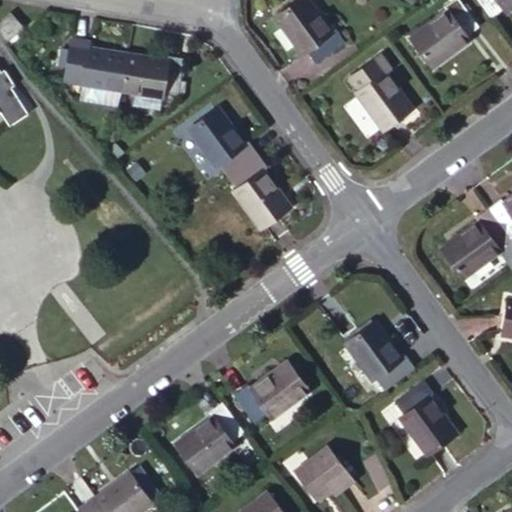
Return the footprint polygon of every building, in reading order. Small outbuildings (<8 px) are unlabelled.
[(511,0),(468,0),(485,23),(495,16),(501,24),(511,15),(511,0)] [(457,44),(473,33),(453,4),(436,18),(441,24),(405,51),(424,78),(461,51),(457,44)] [(289,6),(261,26),(288,65),(295,59),(305,70),(332,51),(323,37),(318,41),(289,6)] [(11,11),(0,18),(0,32),(5,38),(22,25),(11,11)] [(120,96),(126,57),(83,50),(86,39),(69,37),(62,75),(78,78),(77,90),(120,96)] [(165,62),(126,57),(120,96),(158,102),(161,91),(177,94),(183,55),(167,52),(165,62)] [(352,99),(343,107),(371,146),(402,123),(374,86),(384,79),(375,66),(344,87),(352,99)] [(0,127),(2,127),(13,139),(30,125),(15,103),(18,98),(7,82),(3,86),(0,82),(0,127)] [(79,104),(118,109),(120,96),(77,90),(79,104)] [(231,175),(261,152),(252,141),(243,147),(220,119),(191,141),(215,171),(223,164),(231,175)] [(270,164),(261,152),(231,175),(240,185),(232,191),(260,228),(290,206),(262,170),(270,164)] [(494,206),(481,216),(503,245),(511,238),(511,204),(500,214),(494,206)] [(511,258),(503,245),(481,216),(469,226),(473,231),(437,261),(458,288),(495,261),(510,283),(511,281),(511,258)] [(511,309),(508,309),(500,349),(511,351),(511,309)] [(373,397),(382,410),(413,385),(404,373),(396,379),(369,343),(336,368),(365,404),(373,397)] [(246,403),(235,411),(257,441),(268,433),(273,439),(311,410),(289,380),(252,409),(246,403)] [(397,439),(425,475),(455,453),(428,418),(434,413),(424,399),(394,421),(404,434),(397,439)] [(229,462),(245,451),(221,423),(207,433),(214,441),(178,469),(200,497),(235,470),(229,462)] [(328,463),(297,488),(314,511),(323,505),(328,511),(330,511),(352,495),(328,463)] [(105,511),(153,511),(136,490),(105,511)]
